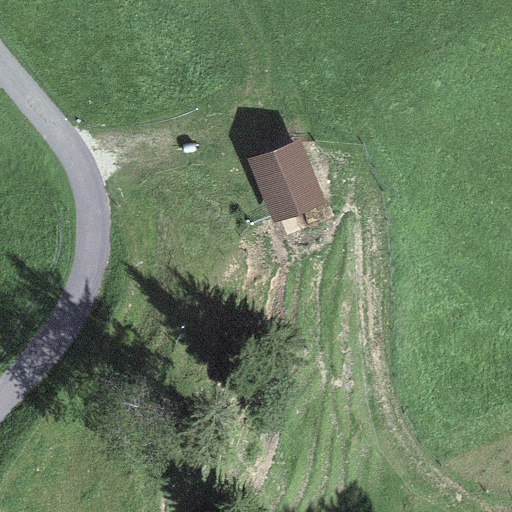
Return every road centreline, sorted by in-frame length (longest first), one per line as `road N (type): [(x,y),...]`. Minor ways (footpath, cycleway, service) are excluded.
road 1 (unclassified): [(0,397),(66,319),(89,249),(84,185),(73,158),(0,64)]
road 2 (track): [(249,98),(199,129),(73,158)]
